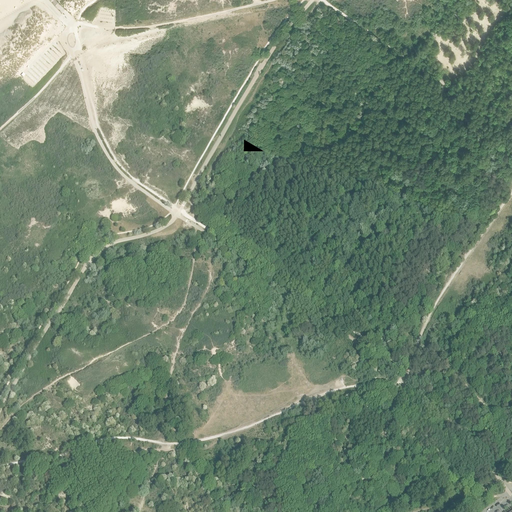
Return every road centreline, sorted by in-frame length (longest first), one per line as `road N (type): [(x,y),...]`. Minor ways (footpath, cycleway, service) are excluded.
road 1 (unknown): [(93,511),(127,476),(133,453),(198,452),(231,425),(303,392),(353,379),(403,381),(422,306),(511,185)]
road 2 (unknown): [(0,431),(36,393),(173,319),(184,305),(196,240),(193,203),(273,62),(322,0)]
